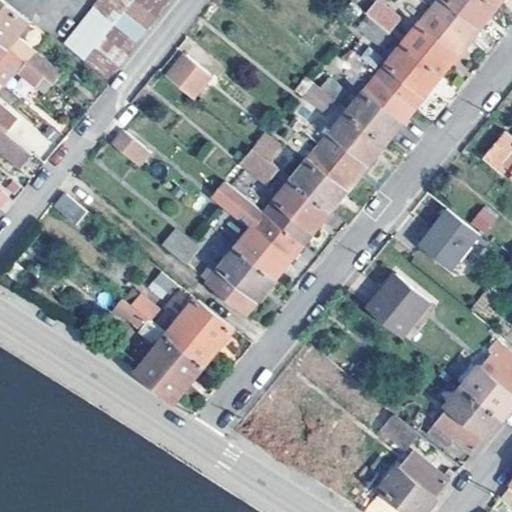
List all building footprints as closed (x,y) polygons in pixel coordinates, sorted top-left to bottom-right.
[(0,0),(0,22),(14,6),(6,0),(0,0)] [(131,13),(114,0),(103,0),(99,6),(121,25),(131,13)] [(114,0),(131,13),(141,0),(140,0),(114,0)] [(157,35),(167,22),(141,0),(131,13),(157,35)] [(167,22),(177,11),(164,0),(141,0),(167,22)] [(164,0),(177,11),(185,0),(164,0)] [(447,0),(439,10),(475,40),(503,6),(495,0),(447,0)] [(0,22),(0,37),(14,49),(34,23),(14,6),(0,22)] [(121,25),(99,6),(89,18),(112,36),(121,25)] [(411,44),(448,74),(475,40),(439,10),(411,44)] [(147,46),(157,35),(131,13),(121,25),(147,46)] [(401,36),(376,15),(365,28),(391,49),(401,36)] [(112,36),(89,18),(79,30),(102,50),(112,36)] [(138,58),(147,46),(121,25),(112,36),(138,58)] [(93,61),(102,50),(79,30),(70,43),(93,61)] [(112,36),(102,50),(123,67),(128,70),(138,58),(112,36)] [(0,37),(0,80),(8,87),(24,68),(30,61),(14,49),(0,37)] [(448,74),(411,44),(383,79),(419,108),(448,74)] [(354,54),(360,59),(365,54),(358,49),(354,54)] [(102,50),(93,61),(114,78),(123,67),(102,50)] [(357,64),(360,59),(354,54),(350,58),(357,64)] [(42,55),(33,65),(47,76),(58,85),(60,86),(68,75),(42,55)] [(213,75),(190,56),(172,77),(196,97),(213,75)] [(33,65),(30,61),(24,68),(28,71),(33,65)] [(40,85),(47,76),(33,65),(28,71),(26,74),(40,85)] [(58,85),(47,76),(40,85),(51,94),(58,85)] [(336,78),(327,89),(344,102),(353,92),(336,78)] [(383,79),(355,113),(392,142),(404,127),(419,108),(383,79)] [(140,109),(154,108),(153,85),(139,86),(140,109)] [(334,113),(344,102),(327,89),(323,86),(314,97),(334,113)] [(0,106),(0,123),(6,128),(14,118),(0,106)] [(355,113),(327,147),(364,177),(392,142),(355,113)] [(297,123),(305,128),(309,123),(302,117),(297,123)] [(6,128),(0,123),(0,144),(30,168),(39,155),(6,128)] [(301,133),(305,128),(297,123),(294,127),(301,133)] [(158,155),(131,132),(119,148),(147,170),(158,155)] [(261,149),(285,169),(298,153),(274,132),(261,149)] [(364,177),(327,147),(300,180),(336,210),(364,177)] [(285,169),(261,149),(260,149),(249,164),(273,184),(286,170),(285,169)] [(308,245),(336,210),(300,180),(272,215),(308,245)] [(281,279),(308,245),(272,215),(233,183),(220,199),(259,230),(244,249),(281,279)] [(96,212),(73,193),(62,206),(84,224),(96,212)] [(486,233),(453,205),(426,239),(458,267),(486,233)] [(489,207),(478,220),(489,230),(500,216),(489,207)] [(207,248),(183,229),(170,246),(193,265),(207,248)] [(253,313),(281,279),(244,249),(228,268),(216,283),(253,313)] [(228,268),(221,262),(208,277),(216,283),(228,268)] [(185,285),(167,271),(159,279),(177,293),(185,285)] [(435,305),(400,275),(373,308),(409,337),(416,328),(435,305)] [(174,335),(210,365),(239,330),(203,300),(198,296),(179,318),(185,323),(174,335)] [(148,298),(140,307),(156,320),(164,310),(148,298)] [(441,309),(435,305),(416,328),(423,332),(441,309)] [(156,320),(140,307),(132,317),(148,330),(156,320)] [(182,399),(210,365),(174,335),(166,345),(162,342),(157,348),(161,351),(146,369),(182,399)] [(511,349),(507,345),(471,388),(508,418),(511,412),(511,349)] [(508,418),(471,388),(434,432),(454,449),(463,439),(479,452),(494,434),(508,418)] [(425,433),(403,416),(391,430),(413,448),(425,433)] [(448,476),(419,452),(389,487),(419,511),(430,511),(445,495),(455,482),(453,480),(448,476)] [(461,471),(455,467),(448,476),(453,480),(461,471)]
